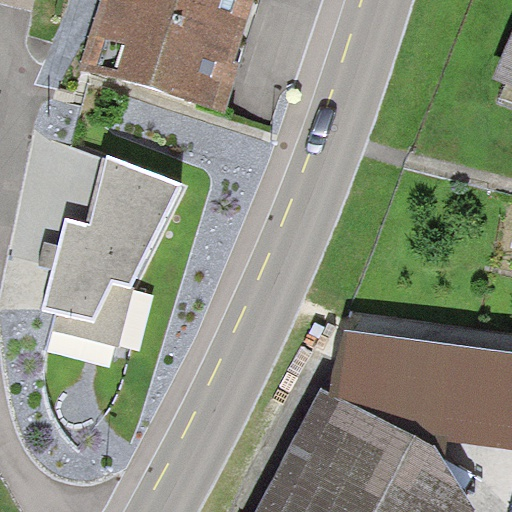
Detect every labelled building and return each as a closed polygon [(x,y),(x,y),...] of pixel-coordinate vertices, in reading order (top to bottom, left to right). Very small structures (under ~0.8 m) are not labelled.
[(107,0),(86,68),(192,101),(223,0),(107,0)] [(511,34),(495,75),(511,82),(511,34)] [(178,191),(109,165),(92,232),(68,226),(49,309),(92,321),(112,281),(130,287),(178,191)] [(511,356),(349,334),(334,392),(440,448),(446,439),(511,447),(511,356)] [(322,386),(255,511),(477,511),(478,511),(440,448),(334,392),(322,386)]
